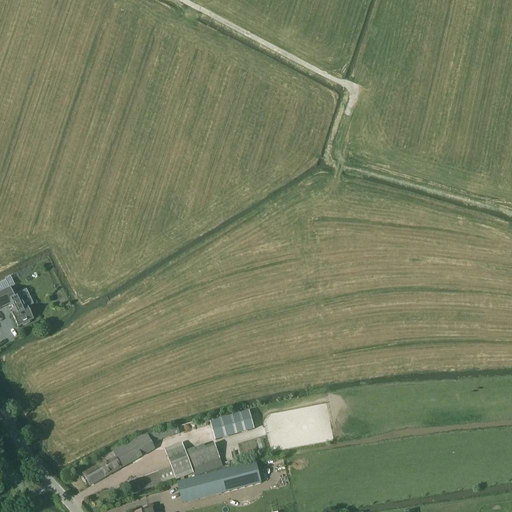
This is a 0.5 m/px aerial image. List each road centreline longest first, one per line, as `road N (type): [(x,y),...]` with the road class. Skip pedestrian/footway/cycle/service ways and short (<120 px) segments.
road 1 (track): [(511,201),(343,153),(360,85),(198,0)]
road 2 (unclassified): [(76,511),(0,410)]
